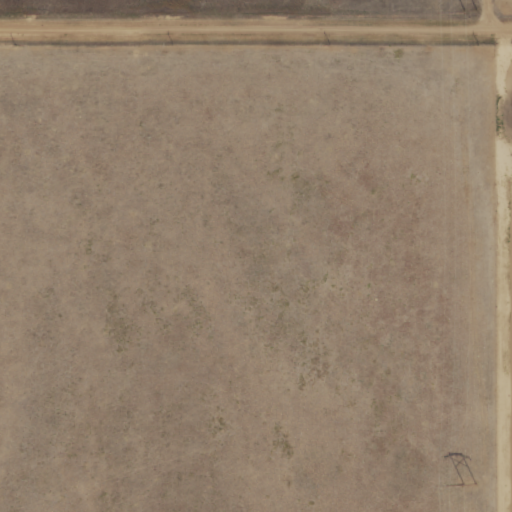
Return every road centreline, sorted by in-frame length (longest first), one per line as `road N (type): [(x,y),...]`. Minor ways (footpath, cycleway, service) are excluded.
road 1 (track): [(491,0),(472,511)]
road 2 (residential): [(0,29),(511,30)]
